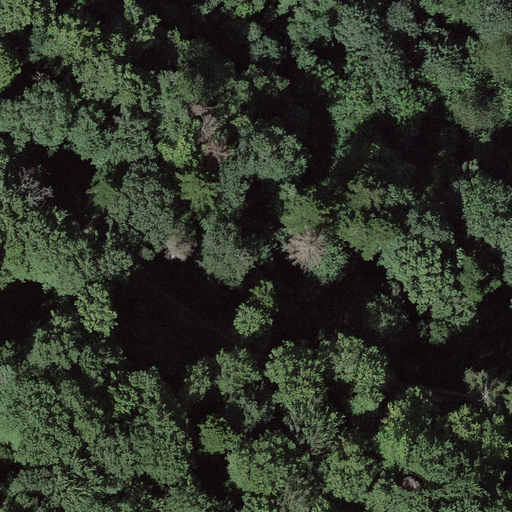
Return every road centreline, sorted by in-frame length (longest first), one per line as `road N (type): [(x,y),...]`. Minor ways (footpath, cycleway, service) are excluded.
road 1 (track): [(0,212),(163,345),(283,388),(511,418)]
road 2 (track): [(163,345),(0,343)]
